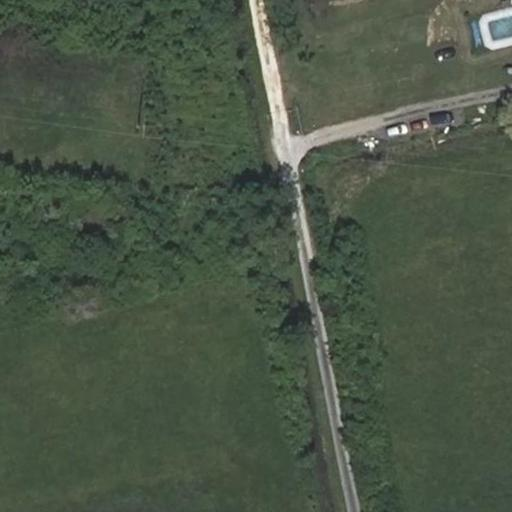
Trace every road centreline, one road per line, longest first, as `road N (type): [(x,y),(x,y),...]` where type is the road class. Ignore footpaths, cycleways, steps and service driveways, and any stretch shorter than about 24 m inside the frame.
road 1 (unclassified): [(354,511),(287,151)]
road 2 (track): [(256,0),(287,151)]
